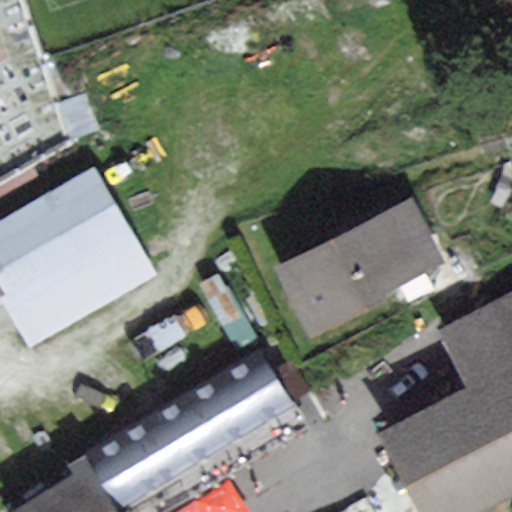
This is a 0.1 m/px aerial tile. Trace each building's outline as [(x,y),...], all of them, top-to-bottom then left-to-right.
[(497,2),(498,43),(511,42),(511,0),(453,0),(453,3),(497,2)] [(144,270),(97,181),(0,231),(0,276),(5,286),(28,330),(144,270)] [(442,259),(410,202),(284,271),(316,328),(442,259)] [(511,300),(452,332),(468,364),(480,387),(393,433),(434,511),(450,511),(511,479),(511,300)] [(118,511),(291,415),(267,373),(20,511),(118,511)]
